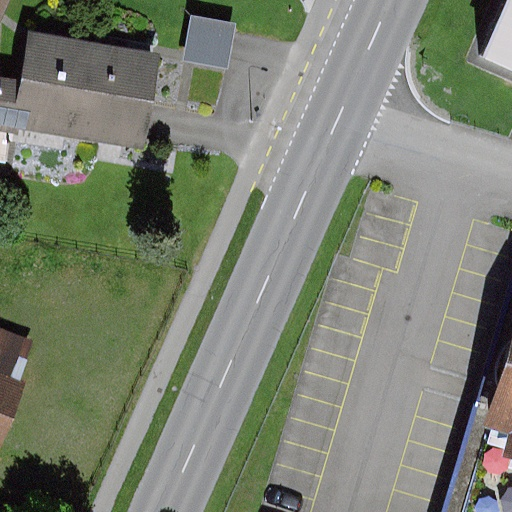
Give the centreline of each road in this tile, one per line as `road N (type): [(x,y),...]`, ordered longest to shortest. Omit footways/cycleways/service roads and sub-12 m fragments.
road 1 (primary): [(170,511),(331,136)]
road 2 (residential): [(331,136),(511,182)]
road 3 (primary): [(331,136),(386,0)]
